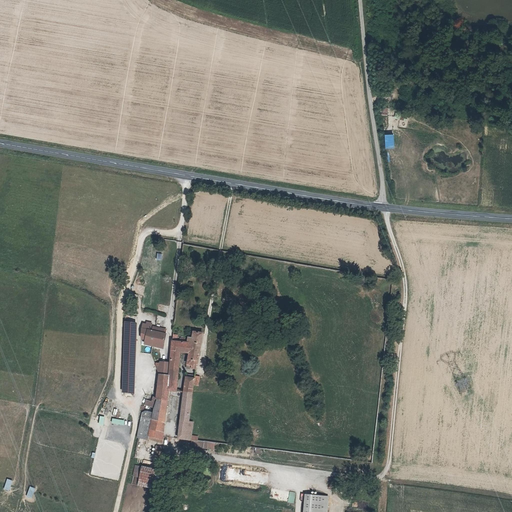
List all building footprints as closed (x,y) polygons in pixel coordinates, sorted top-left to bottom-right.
[(125,330),(135,331),(136,323),(126,322),(125,330)] [(140,342),(148,343),(164,346),(166,333),(164,333),(142,328),(140,342)] [(124,341),(121,376),(131,377),(135,331),(125,330),(124,341)] [(169,375),(168,380),(177,381),(180,352),(187,353),(186,364),(189,365),(189,368),(196,369),(201,332),(191,331),(190,337),(186,337),(185,342),(182,341),(182,339),(180,339),(178,338),(178,341),(172,341),(169,375)] [(157,383),(168,384),(168,380),(169,375),(167,375),(158,374),(157,383)] [(131,377),(121,376),(121,383),(120,392),(129,393),(131,377)] [(177,381),(168,380),(168,384),(167,390),(176,391),(177,381)] [(156,400),(166,401),(167,390),(168,384),(157,383),(155,399),(156,400)] [(192,393),(194,385),(194,384),(187,383),(185,393),(187,393),(191,393),(192,393)] [(189,422),(192,393),(191,393),(187,393),(185,393),(180,439),(198,441),(199,437),(192,436),(193,423),(189,422)] [(146,410),(152,411),(153,407),(156,400),(155,399),(153,398),(145,395),(142,407),(147,408),(146,410)] [(151,417),(151,420),(164,422),(166,401),(156,400),(153,407),(152,411),(152,414),(151,417)] [(136,440),(147,441),(148,436),(149,431),(149,427),(151,420),(151,417),(152,414),(145,413),(141,415),(138,427),(136,440)] [(149,431),(163,433),(164,422),(151,420),(149,427),(149,431)] [(162,443),(163,433),(149,431),(148,436),(147,441),(162,443)] [(137,487),(153,489),(157,489),(159,470),(138,469),(137,487)] [(3,489),(8,490),(12,480),(7,478),(3,489)] [(294,503),(296,492),(289,491),(287,502),(294,503)] [(326,511),(328,495),(303,493),(301,511),(326,511)]
